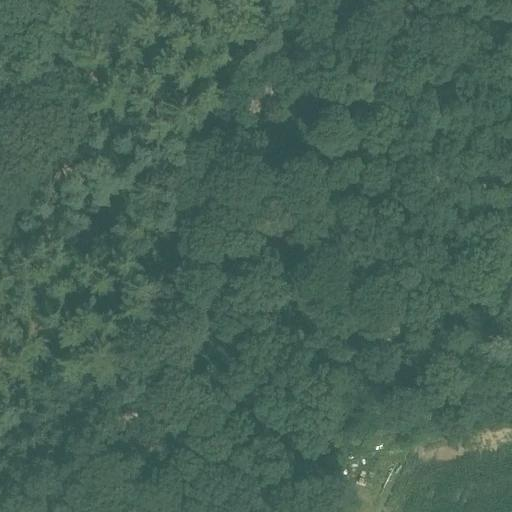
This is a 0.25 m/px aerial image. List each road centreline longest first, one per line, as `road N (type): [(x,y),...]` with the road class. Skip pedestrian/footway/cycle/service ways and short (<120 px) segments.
road 1 (track): [(295,0),(159,340),(122,464)]
road 2 (track): [(122,464),(414,333)]
